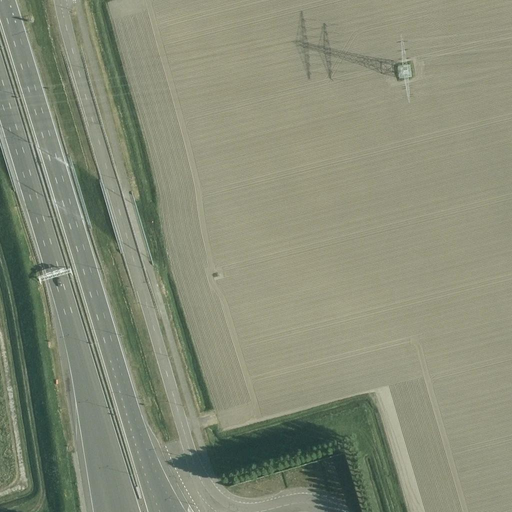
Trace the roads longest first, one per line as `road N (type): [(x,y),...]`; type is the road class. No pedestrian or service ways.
road 1 (unclassified): [(185,436),(63,0)]
road 2 (trunk): [(134,428),(0,0)]
road 3 (trunk): [(0,82),(116,511)]
road 4 (track): [(0,258),(46,511)]
road 5 (unclassified): [(185,436),(204,486),(223,505),(254,511),(301,501),(335,511)]
